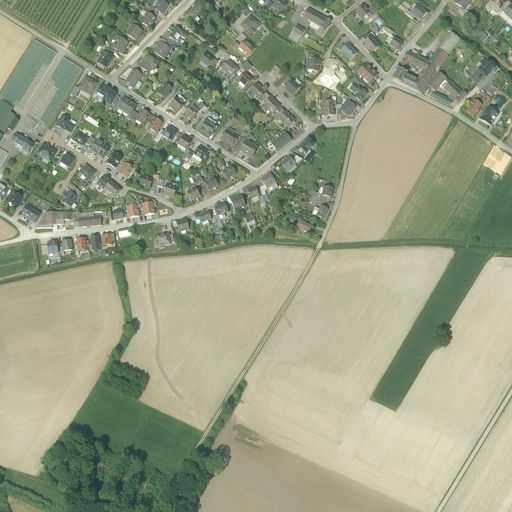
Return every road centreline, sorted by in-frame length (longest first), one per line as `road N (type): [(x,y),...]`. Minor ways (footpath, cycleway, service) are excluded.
road 1 (track): [(158,511),(318,247)]
road 2 (residential): [(256,174),(109,80)]
road 3 (residential): [(31,237),(179,214)]
road 4 (residential): [(387,78),(511,152)]
road 5 (unclassified): [(439,511),(511,393)]
road 6 (residential): [(353,124),(318,247)]
